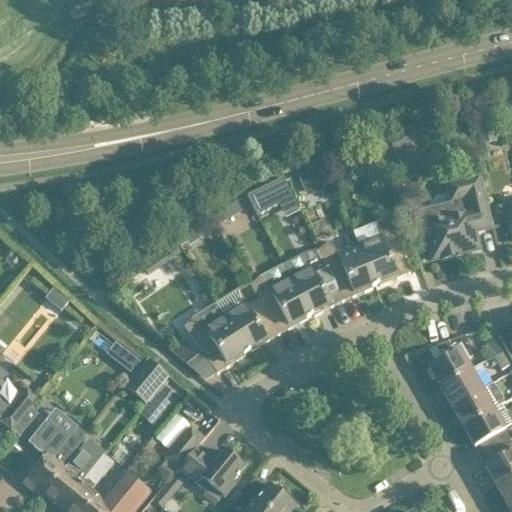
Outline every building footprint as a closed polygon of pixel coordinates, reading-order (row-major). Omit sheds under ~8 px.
[(476,121),(480,139),(494,135),(490,118),(476,121)] [(380,141),(388,168),(406,163),(404,155),(413,152),(407,133),(380,141)] [(343,154),(345,161),(355,158),(352,150),(343,154)] [(377,156),(369,159),(373,168),(380,166),(377,156)] [(292,172),(303,196),(328,186),(317,161),(292,172)] [(283,179),(247,197),(256,217),(279,205),(275,197),(289,190),(283,179)] [(446,222),(424,227),(428,245),(432,260),(432,262),(433,262),(438,261),(440,260),(441,263),(460,258),(459,256),(472,253),(468,235),(475,233),(493,229),(481,180),(448,188),(454,214),(445,216),(446,222)] [(222,211),(212,217),(217,227),(228,221),(222,211)] [(378,237),(358,246),(371,277),(375,288),(379,286),(380,288),(388,285),(387,281),(395,278),(396,281),(410,276),(390,222),(377,223),(378,237)] [(182,236),(176,240),(181,248),(186,244),(182,236)] [(329,243),(318,252),(343,304),(356,298),(354,295),(363,291),(364,295),(372,291),(372,289),(375,288),(371,277),(358,246),(337,254),(329,243)] [(293,261),(282,266),(288,278),(309,318),(313,316),(314,319),(322,314),(320,311),(329,307),(330,310),(342,304),(343,304),(318,252),(305,254),(308,268),(299,273),(293,261)] [(259,279),(250,288),(278,337),(291,331),(289,328),(297,323),(299,326),(307,322),(306,320),(309,318),(288,278),(269,289),(259,279)] [(240,301),(220,313),(247,355),(250,353),(251,354),(259,350),(257,347),(265,342),(267,345),(277,338),(278,337),(250,288),(237,291),(240,301)] [(195,317),(184,329),(201,354),(216,376),(217,376),(229,369),(227,366),(235,361),(237,364),(245,359),(243,357),(247,355),(220,313),(202,325),(195,317)] [(511,320),(511,321),(511,333),(498,337),(511,361),(511,320)] [(428,369),(440,389),(470,372),(464,361),(471,357),(465,338),(435,348),(442,361),(428,369)] [(486,345),(493,359),(501,355),(493,341),(486,345)] [(501,355),(493,359),(501,372),(509,368),(501,355)] [(132,359),(123,370),(131,376),(139,365),(132,359)] [(145,406),(168,379),(148,361),(124,388),(145,406)] [(440,389),(451,409),(482,392),(470,372),(440,389)] [(463,429),(493,411),(504,405),(501,401),(502,401),(495,389),(492,386),(482,392),(451,409),(463,429)] [(148,409),(160,419),(177,399),(165,389),(148,409)] [(0,420),(1,421),(0,421),(0,423),(11,433),(39,400),(26,390),(9,411),(0,402),(0,420)] [(493,411),(463,429),(474,449),(505,432),(504,430),(511,425),(511,423),(505,412),(496,417),(493,411)] [(45,458),(22,485),(41,501),(44,497),(64,472),(61,469),(87,437),(77,429),(67,441),(45,423),(29,444),(34,449),(33,450),(39,455),(41,454),(45,458)] [(168,463),(164,468),(173,475),(202,440),(190,430),(164,460),(168,463)] [(61,510),(100,461),(104,457),(87,444),(64,472),(44,497),(61,510)] [(231,485),(243,470),(238,465),(239,461),(231,454),(226,456),(221,451),(211,464),(195,451),(179,471),(207,494),(218,503),(222,498),(224,499),(234,487),(231,485)] [(511,452),(485,468),(496,488),(511,479),(511,452)] [(61,510),(63,511),(86,511),(98,499),(90,493),(113,466),(104,457),(100,461),(61,510)] [(86,511),(136,511),(149,496),(122,474),(100,501),(98,499),(86,511)] [(170,502),(184,485),(175,477),(160,495),(170,502)] [(511,479),(496,488),(508,508),(511,505),(511,479)] [(285,502),(286,500),(278,493),(277,495),(267,488),(255,503),(243,493),(227,511),(291,511),(294,509),(285,502)]
